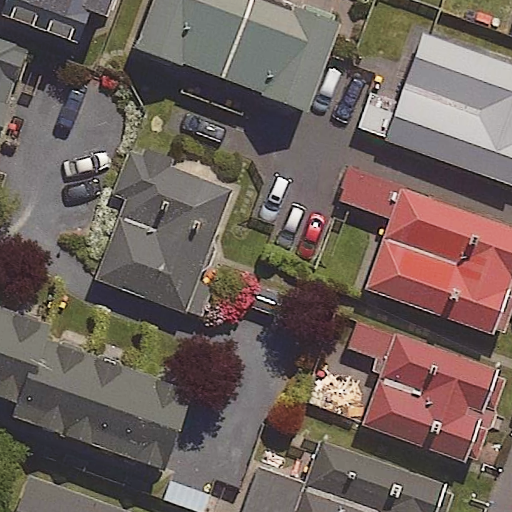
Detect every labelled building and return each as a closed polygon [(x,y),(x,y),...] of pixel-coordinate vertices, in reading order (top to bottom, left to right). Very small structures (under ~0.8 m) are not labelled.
[(8,0),(3,14),(75,42),(88,10),(105,16),(110,0),(8,0)] [(339,27),(267,0),(155,0),(138,47),(307,111),(339,27)] [(511,72),(430,43),(406,110),(375,99),(362,135),(511,189),(511,72)] [(0,155),(35,62),(0,48),(0,155)] [(216,289),(203,284),(236,195),(134,157),(118,199),(130,204),(98,291),(201,330),(216,289)] [(502,335),(511,339),(511,337),(511,232),(354,174),(343,205),(399,225),(373,295),(500,341),(502,335)] [(0,400),(23,408),(51,330),(0,311),(0,400)] [(368,431),(470,468),(472,461),(483,465),(511,385),(501,381),(504,374),(359,321),(348,351),(391,367),(368,431)] [(55,346),(26,426),(172,479),(201,399),(55,346)] [(456,511),(459,507),(451,504),(454,497),(324,449),(309,491),(261,473),(246,511),(456,511)] [(101,511),(35,487),(25,511),(101,511)]
